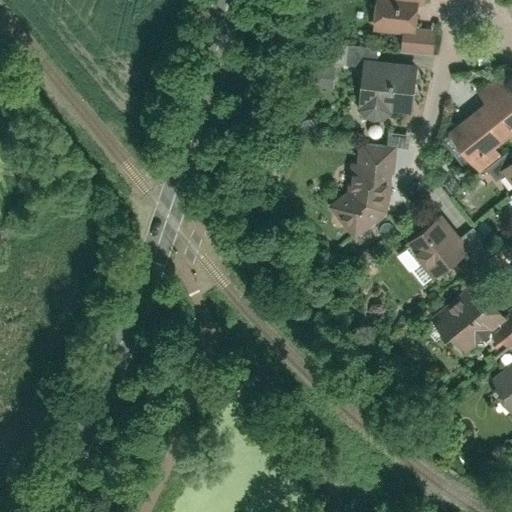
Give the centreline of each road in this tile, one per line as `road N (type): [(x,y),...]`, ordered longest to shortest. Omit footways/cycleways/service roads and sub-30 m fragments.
road 1 (secondary): [(225,0),(166,214),(44,511)]
road 2 (residential): [(408,176),(456,0)]
